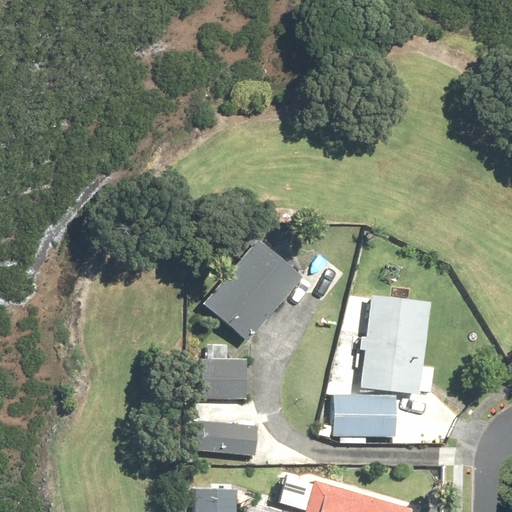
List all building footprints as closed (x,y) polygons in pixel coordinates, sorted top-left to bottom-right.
[(200,305),(243,341),(302,270),(259,234),(200,305)] [(370,294),(358,387),(419,396),(431,302),(370,294)] [(208,359),(207,398),(244,399),(245,361),(208,359)] [(331,395),(332,436),(394,436),(394,395),(331,395)] [(195,416),(190,447),(249,456),(254,426),(195,416)] [(311,478),(299,511),(407,511),(408,509),(311,478)] [(192,492),(191,511),(235,511),(236,493),(192,492)]
